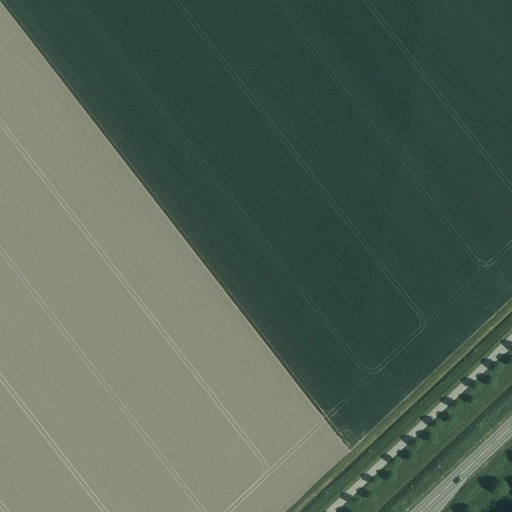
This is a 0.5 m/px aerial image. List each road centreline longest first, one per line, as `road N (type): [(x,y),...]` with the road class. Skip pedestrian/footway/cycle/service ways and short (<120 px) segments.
road 1 (unclassified): [(329,511),(511,339)]
road 2 (trunk): [(417,511),(511,423)]
